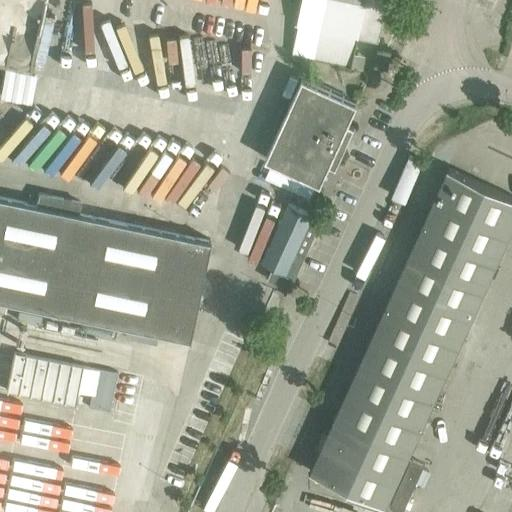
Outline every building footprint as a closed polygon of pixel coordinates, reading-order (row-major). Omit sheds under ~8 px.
[(303,0),(293,53),(363,68),(366,54),(355,52),(358,35),(379,40),(387,0),(303,0)] [(374,65),(388,68),(391,53),(377,50),(374,65)] [(349,121),(358,101),(303,75),(266,157),(321,182),(331,162),(336,164),(355,124),(349,121)] [(511,231),(511,195),(448,166),(447,167),(448,168),(312,468),(310,468),(310,469),(387,505),(511,231)] [(0,195),(0,298),(189,338),(210,240),(79,212),(82,200),(39,191),(36,203),(0,195)] [(289,286),(321,217),(289,202),(263,260),(274,265),(268,277),(281,284),(289,286)] [(76,403),(84,364),(16,351),(8,390),(76,403)]
